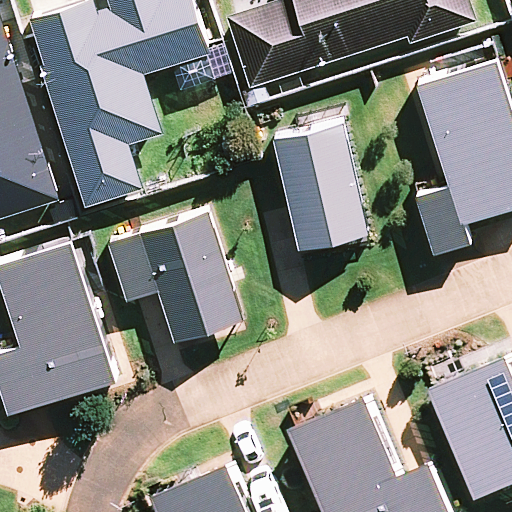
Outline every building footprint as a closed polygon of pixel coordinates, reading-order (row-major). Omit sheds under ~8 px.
[(43,66),(89,207),(146,189),(132,143),(165,132),(146,73),(215,51),(198,0),(110,0),(113,7),(101,11),(97,0),(93,0),(34,19),(48,65),(43,66)] [(279,0),(229,16),(252,87),(410,36),(412,43),(480,21),(472,0),(279,0)] [(0,218),(62,198),(1,9),(0,9),(0,218)] [(511,198),(511,99),(492,41),(401,72),(452,219),(511,198)] [(360,221),(335,114),(268,130),(293,236),(360,221)] [(241,308),(203,202),(103,237),(121,289),(152,278),(171,332),(241,308)] [(116,367),(70,234),(0,258),(0,279),(21,339),(0,345),(0,378),(9,404),(116,367)] [(511,355),(436,388),(483,497),(511,484),(511,355)] [(361,389),(297,418),(338,511),(430,511),(446,505),(423,452),(394,464),(361,389)] [(255,511),(235,465),(161,497),(167,511),(255,511)]
